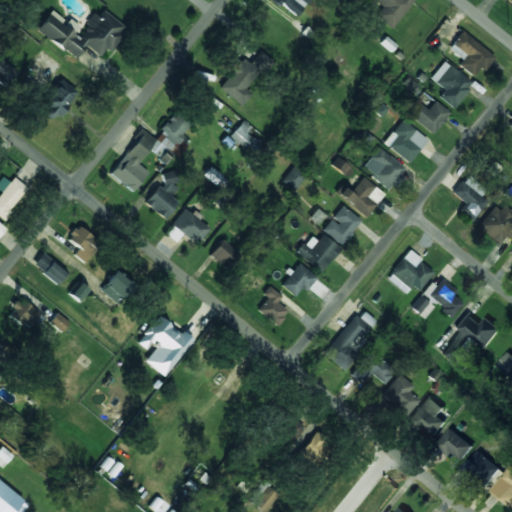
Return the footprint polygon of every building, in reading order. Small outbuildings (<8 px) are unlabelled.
[(271,0),(297,15),(301,6),(300,6),(303,0),(271,0)] [(370,0),(381,8),(375,16),(390,28),(412,1),(411,0),(370,0)] [(36,31),(76,58),(85,45),(99,56),(105,47),(109,49),(125,26),(99,8),(78,37),(72,33),(78,25),(67,18),(65,20),(50,10),(36,31)] [(462,60),(458,65),(472,76),(479,68),(483,71),(494,57),(461,31),(447,48),(462,60)] [(54,76),(62,64),(41,49),(33,61),(54,76)] [(218,88),(240,106),(250,94),(243,88),(254,74),(260,79),(273,62),(258,51),(247,65),(232,54),(221,67),(229,74),(218,88)] [(0,59),(0,82),(3,86),(15,71),(0,59)] [(444,89),(438,96),(452,108),(472,84),(444,60),(429,77),(444,89)] [(52,121),(77,93),(62,80),(37,107),(52,121)] [(434,100),(427,110),(415,100),(405,113),(431,134),(449,112),(434,100)] [(108,174),(132,191),(147,171),(136,164),(147,149),(165,162),(171,153),(177,157),(189,141),(180,135),(188,124),(172,112),(154,139),(141,129),(108,174)] [(406,163),(426,140),(402,119),(382,142),(406,163)] [(250,127),(241,120),(229,136),(252,153),(260,143),(246,132),(250,127)] [(389,191),(405,170),(377,147),(361,168),(389,191)] [(294,190),(304,175),(291,166),(281,181),(294,190)] [(164,219),(177,202),(170,197),(179,184),(166,174),(143,203),(164,219)] [(464,204),(458,211),(470,222),(487,203),(480,196),(486,190),(468,174),(451,192),(464,204)] [(0,191),(1,192),(0,192),(0,217),(2,219),(27,188),(13,177),(8,182),(1,176),(0,177),(0,191)] [(365,217),(382,195),(359,177),(352,186),(347,181),(336,195),(365,217)] [(477,227),(499,244),(506,234),(511,238),(511,214),(496,202),(477,227)] [(360,221),(341,205),(330,218),(321,230),(340,245),(360,221)] [(197,244),(208,227),(193,216),(194,215),(183,207),(170,226),(197,244)] [(66,240),(78,247),(72,255),(84,263),(98,241),(75,226),(66,240)] [(316,240),(308,235),(294,254),(321,273),(339,247),(320,234),(316,240)] [(238,253),(220,240),(208,255),(226,268),(238,253)] [(418,291),(433,270),(406,251),(386,279),(405,293),(411,286),(418,291)] [(31,267),(57,283),(65,270),(39,254),(31,267)] [(279,286),(293,297),(300,288),(304,291),(315,277),(297,263),(279,286)] [(132,285),(114,271),(99,290),(117,304),(132,285)] [(422,318),(433,303),(451,316),(461,303),(451,296),(455,290),(436,276),(411,309),(422,318)] [(78,302),(88,290),(76,281),(66,293),(78,302)] [(261,294),(266,297),(256,311),(276,325),(286,310),(275,303),(280,296),(266,286),(261,294)] [(8,316),(26,330),(38,313),(18,299),(12,307),(13,308),(8,316)] [(323,353),(343,370),(356,354),(347,347),(357,335),(362,339),(376,322),(360,309),(323,353)] [(500,328),(486,317),(481,323),(466,312),(453,328),(458,331),(441,355),(453,364),(472,338),(486,348),(500,328)] [(48,322),(60,332),(68,322),(55,313),(48,322)] [(192,339),(182,331),(179,334),(157,316),(135,342),(143,349),(149,342),(155,346),(143,361),(162,376),(192,339)] [(511,353),(509,351),(498,364),(511,375),(511,353)] [(384,383),(394,369),(369,352),(352,378),(362,384),(369,373),(384,383)] [(403,417),(418,401),(408,391),(412,386),(399,375),(380,396),(403,417)] [(408,421),(433,438),(445,420),(438,415),(444,407),(426,395),(408,421)] [(303,431),(297,419),(282,426),(288,438),(303,431)] [(473,446),(450,427),(436,445),(449,456),(453,452),(461,460),(473,446)] [(298,455),(312,465),(329,442),(315,432),(298,455)] [(11,456),(1,446),(0,446),(0,468),(11,456)] [(486,486),(501,468),(477,449),(463,468),(486,486)] [(511,465),(509,464),(491,494),(511,505),(511,465)] [(264,511),(265,511),(278,495),(261,481),(248,499),(264,511)] [(173,511),(155,497),(147,506),(154,511),(173,511)]
